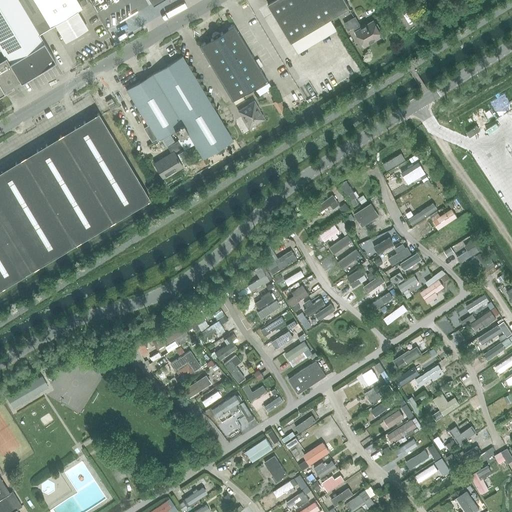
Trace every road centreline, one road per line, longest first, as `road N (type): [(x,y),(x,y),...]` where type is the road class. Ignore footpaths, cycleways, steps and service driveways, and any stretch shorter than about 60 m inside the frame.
road 1 (tertiary): [(0,366),(75,321),(188,280),(269,204),(415,107)]
road 2 (unclassified): [(129,511),(471,287)]
road 3 (unclassified): [(0,131),(220,0)]
road 4 (track): [(511,250),(430,125)]
road 5 (residential): [(415,107),(430,125),(471,142),(511,204)]
road 6 (unknown): [(223,450),(195,414),(146,375),(133,346)]
